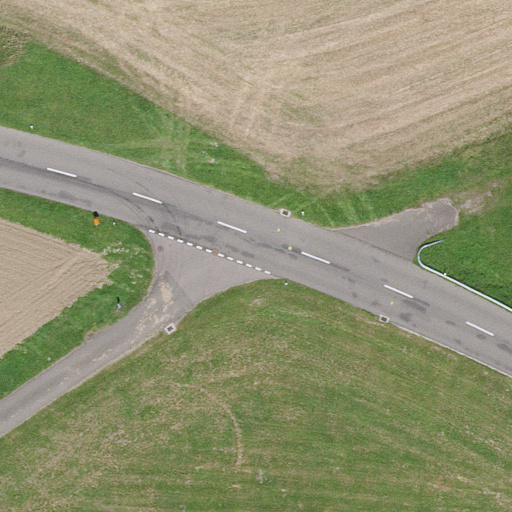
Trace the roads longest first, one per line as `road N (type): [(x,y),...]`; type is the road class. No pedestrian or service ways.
road 1 (tertiary): [(511,347),(358,273),(99,181),(0,160)]
road 2 (track): [(227,226),(215,255),(183,290),(0,416)]
